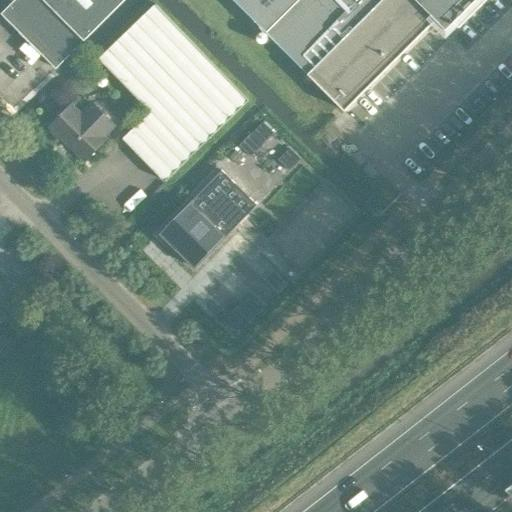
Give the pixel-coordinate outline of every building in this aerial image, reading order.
[(14,0),(1,14),(56,69),(125,0),(14,0)] [(234,0),(308,74),(345,111),(437,19),(447,29),(454,22),(459,28),(486,0),(234,0)] [(99,59),(151,112),(123,138),(165,181),(248,100),(155,4),(99,59)] [(71,105),(50,126),(85,161),(107,140),(104,137),(115,125),(92,103),(81,115),(71,105)] [(168,226),(160,234),(167,240),(195,267),(235,226),(231,222),(240,213),(244,217),(251,209),(252,210),(257,205),(222,170),(200,192),(201,193),(168,226)] [(0,319),(16,304),(0,288),(0,319)]
